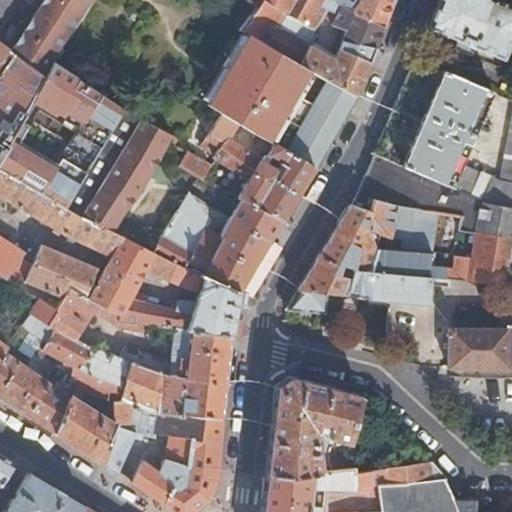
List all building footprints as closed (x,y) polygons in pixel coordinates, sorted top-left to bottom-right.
[(43,77),(52,63),(92,0),(41,0),(36,9),(33,13),(10,48),(7,53),(43,77)] [(34,0),(31,5),(36,9),(41,0),(34,0)] [(237,31),(246,36),(299,66),(303,69),(323,80),(351,95),(365,62),(366,61),(371,49),(380,28),(353,14),(340,6),(334,4),(328,0),(241,0),(253,8),(237,31)] [(353,14),(380,28),(392,1),(389,0),(328,0),(334,4),(340,6),(353,14)] [(511,8),(492,0),(437,0),(423,35),(497,67),(511,31),(511,8)] [(5,45),(10,48),(33,13),(28,10),(5,45)] [(283,151),(310,167),(328,135),(344,108),(351,95),(323,80),(317,91),(310,102),(304,114),(284,103),(291,91),(303,69),(299,66),(246,36),(202,102),(217,111),(235,121),(264,139),(270,143),(283,151)] [(0,171),(37,194),(61,208),(120,108),(99,94),(52,63),(43,77),(7,53),(0,47),(0,171)] [(392,162),(449,187),(460,163),(491,91),(434,66),(414,58),(373,154),(392,162)] [(304,114),(310,102),(291,91),(284,103),(304,114)] [(460,163),(449,187),(480,201),(511,208),(511,108),(497,181),(491,178),(492,175),(481,170),(479,173),(460,163)] [(249,206),(280,219),(310,167),(283,151),(270,143),(263,153),(277,161),(272,169),(257,159),(224,139),(235,121),(217,111),(198,144),(213,154),(211,157),(244,179),(233,197),(236,199),(235,200),(249,206)] [(151,254),(162,236),(120,215),(168,136),(138,118),(115,157),(109,154),(98,172),(104,176),(80,218),(109,233),(118,237),(151,254)] [(176,165),(199,178),(206,166),(183,152),(176,165)] [(373,154),(352,204),(349,203),(338,221),(332,230),(297,287),(324,291),(343,293),(347,268),(354,269),(366,270),(427,276),(468,279),(503,283),(508,262),(511,239),(511,208),(480,201),(449,187),(392,162),(373,154)] [(110,256),(118,237),(80,218),(61,208),(37,194),(0,171),(0,197),(48,226),(110,256)] [(201,277),(237,292),(275,227),(280,219),(249,206),(235,200),(226,218),(186,193),(162,236),(151,254),(184,271),(198,276),(201,277)] [(151,324),(160,326),(173,328),(184,330),(192,331),(228,337),(237,292),(201,277),(198,276),(184,271),(151,254),(118,237),(110,256),(88,299),(120,316),(118,319),(124,320),(151,324)] [(0,276),(19,289),(23,281),(30,266),(19,259),(23,253),(0,238),(0,276)] [(67,287),(84,296),(96,269),(38,244),(33,256),(24,251),(23,253),(19,259),(30,266),(23,281),(61,297),(67,287)] [(511,262),(508,262),(503,283),(511,283),(511,262)] [(347,268),(343,293),(346,294),(364,296),(371,297),(425,303),(427,276),(366,270),(354,269),(347,268)] [(47,321),(71,337),(75,332),(91,310),(115,324),(117,319),(118,319),(120,316),(88,299),(84,296),(67,287),(61,297),(53,310),(47,321)] [(324,291),(297,287),(285,307),(287,307),(322,311),(323,301),(324,291)] [(47,321),(53,310),(36,299),(29,309),(47,321)] [(27,417),(52,433),(68,397),(67,396),(71,375),(58,367),(48,383),(23,366),(28,359),(37,364),(44,352),(73,369),(73,366),(74,365),(87,347),(79,342),(71,337),(47,321),(29,309),(5,346),(1,352),(0,353),(0,399),(17,411),(27,417)] [(117,319),(115,324),(113,327),(123,328),(124,320),(118,319),(117,319)] [(151,324),(124,320),(123,328),(149,332),(151,324)] [(511,326),(506,326),(445,325),(444,367),(505,369),(505,363),(508,363),(508,367),(511,366),(511,326)] [(131,363),(123,388),(119,399),(152,413),(169,414),(174,415),(181,415),(219,419),(221,400),(223,384),(225,359),(226,353),(227,345),(228,337),(192,331),(184,330),(173,328),(170,347),(169,353),(168,360),(137,349),(131,363)] [(79,342),(82,337),(75,332),(71,337),(79,342)] [(74,365),(123,388),(131,363),(90,348),(93,343),(82,337),(79,342),(87,347),(74,365)] [(505,369),(444,367),(444,379),(455,379),(511,379),(511,366),(508,367),(508,363),(505,363),(505,369)] [(67,396),(68,397),(75,402),(80,388),(110,395),(110,403),(118,400),(119,399),(123,388),(74,365),(73,366),(73,369),(71,375),(67,396)] [(325,471),(353,466),(347,441),(360,397),(358,396),(288,378),(275,387),(269,433),(265,473),(286,476),(311,473),(319,472),(315,453),(322,451),(325,471)] [(75,402),(68,397),(52,433),(77,449),(99,463),(112,427),(75,402)] [(157,436),(171,438),(174,415),(169,414),(152,413),(119,399),(118,400),(110,403),(112,427),(99,463),(114,473),(133,437),(141,441),(144,437),(156,440),(157,436)] [(181,415),(174,415),(171,438),(169,444),(163,461),(159,467),(143,455),(140,460),(139,460),(126,480),(157,501),(160,502),(174,511),(187,511),(204,501),(212,482),(215,449),(219,419),(181,415)] [(0,455),(0,480),(11,463),(0,455)] [(375,481),(404,480),(444,474),(431,459),(429,457),(373,467),(374,479),(375,479),(375,481)] [(354,471),(353,466),(325,471),(319,472),(311,473),(286,476),(265,473),(262,497),(259,511),(321,511),(323,506),(322,505),(313,504),(311,511),(305,511),(309,488),(341,488),(354,488),(353,483),(355,483),(355,480),(354,471)] [(78,511),(81,506),(69,498),(26,473),(0,511),(78,511)] [(458,511),(454,499),(449,487),(444,474),(404,480),(375,481),(378,507),(356,508),(356,510),(355,511),(458,511)] [(342,510),(356,510),(356,508),(378,507),(375,481),(375,479),(374,479),(355,480),(355,483),(353,483),(354,488),(341,488),(342,510)] [(472,511),(474,497),(454,499),(458,511),(472,511)]
